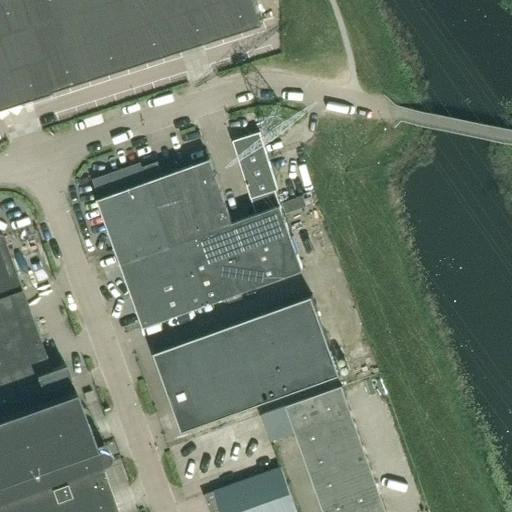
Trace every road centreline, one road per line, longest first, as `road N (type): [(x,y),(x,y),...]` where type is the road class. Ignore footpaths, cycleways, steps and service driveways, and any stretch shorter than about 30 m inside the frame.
road 1 (unclassified): [(511,136),(265,83),(38,157)]
road 2 (unclassified): [(156,511),(38,157)]
